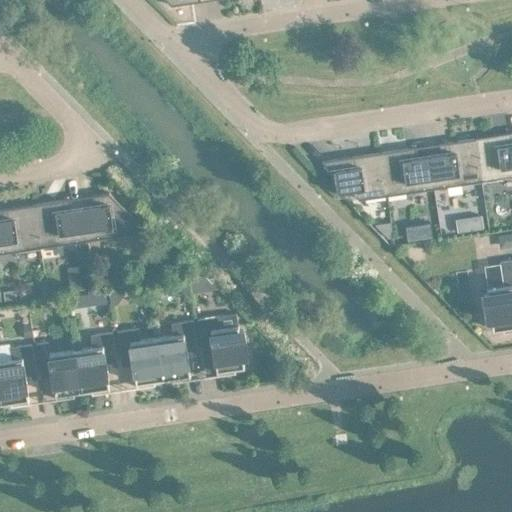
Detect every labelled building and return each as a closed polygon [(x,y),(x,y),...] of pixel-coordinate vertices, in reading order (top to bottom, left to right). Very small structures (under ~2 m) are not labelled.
[(511,139),(510,128),(474,133),(480,177),(511,172),(511,139)] [(440,158),(429,160),(433,184),(480,177),(474,133),(437,139),(440,158)] [(415,142),(379,148),(385,191),(433,184),(429,160),(418,161),(415,142)] [(385,191),(379,148),(320,156),(333,170),(336,188),(349,186),(358,195),(385,191)] [(93,209),(82,211),(86,236),(146,227),(108,188),(91,190),(93,209)] [(68,194),(32,199),(39,243),(86,236),(82,211),(71,213),(68,194)] [(0,248),(39,243),(32,199),(0,203),(0,248)] [(480,211),(454,214),(456,227),(482,223),(480,211)] [(389,217),(373,219),(387,234),(392,233),(389,217)] [(511,228),(497,231),(498,243),(511,241),(511,228)] [(501,323),(502,328),(511,326),(511,255),(499,257),(502,281),(485,284),(486,289),(482,290),(485,313),(490,312),(492,325),(501,323)] [(115,264),(98,266),(100,283),(117,281),(115,264)] [(86,267),(67,269),(68,284),(88,281),(86,267)] [(14,285),(2,287),(4,297),(15,295),(14,285)] [(212,342),(216,370),(234,368),(234,363),(243,361),(241,349),(245,348),(242,325),(238,326),(237,320),(219,323),(218,311),(196,314),(201,344),(212,342)] [(172,330),(156,332),(162,374),(170,372),(171,377),(189,374),(185,346),(196,344),(192,315),(170,318),(172,330)] [(29,319),(22,320),(23,332),(31,331),(29,319)] [(156,332),(139,335),(137,323),(116,326),(120,356),(131,354),(135,382),(154,380),(153,375),(162,374),(156,332)] [(75,344),(81,386),(90,384),(90,389),(109,386),(104,358),(115,356),(111,327),(90,330),(91,342),(75,344)] [(81,386),(75,344),(58,347),(56,335),(35,338),(39,368),(50,366),(55,394),(73,392),(72,387),(81,386)] [(0,355),(0,395),(0,398),(9,396),(10,401),(28,398),(24,370),(35,368),(30,339),(9,342),(11,354),(0,355)]
